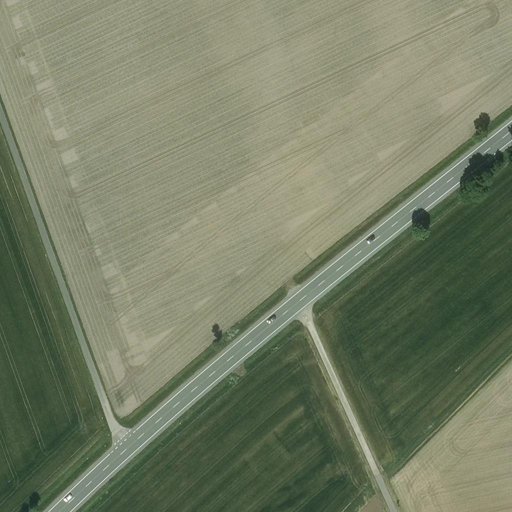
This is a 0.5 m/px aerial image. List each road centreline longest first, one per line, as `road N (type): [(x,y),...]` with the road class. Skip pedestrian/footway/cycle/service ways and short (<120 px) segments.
road 1 (secondary): [(511,131),(125,449)]
road 2 (unclassified): [(0,111),(125,449)]
road 3 (track): [(299,301),(399,511)]
